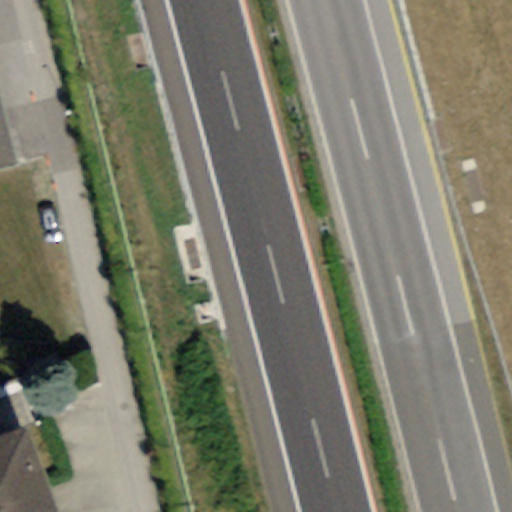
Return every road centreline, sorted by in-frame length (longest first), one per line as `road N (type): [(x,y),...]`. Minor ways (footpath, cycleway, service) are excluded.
road 1 (residential): [(142,511),(6,0)]
road 2 (motorway): [(456,511),(323,0)]
road 3 (motorway): [(201,0),(334,511)]
